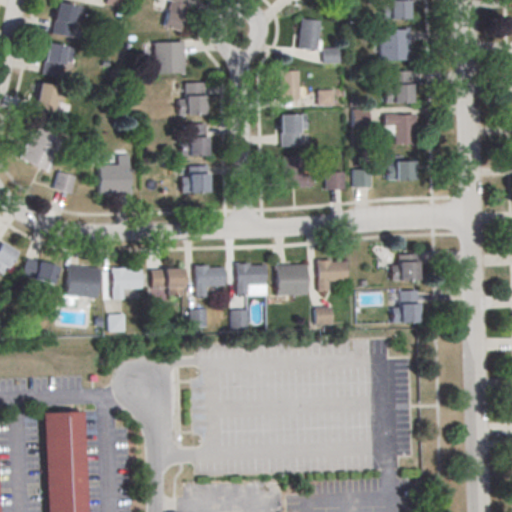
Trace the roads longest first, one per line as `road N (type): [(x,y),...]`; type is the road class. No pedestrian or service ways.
road 1 (residential): [(478,511),(463,0)]
road 2 (residential): [(468,216),(82,233),(34,222),(0,196)]
road 3 (residential): [(243,229),(238,28)]
road 4 (residential): [(158,511),(162,424),(146,386)]
